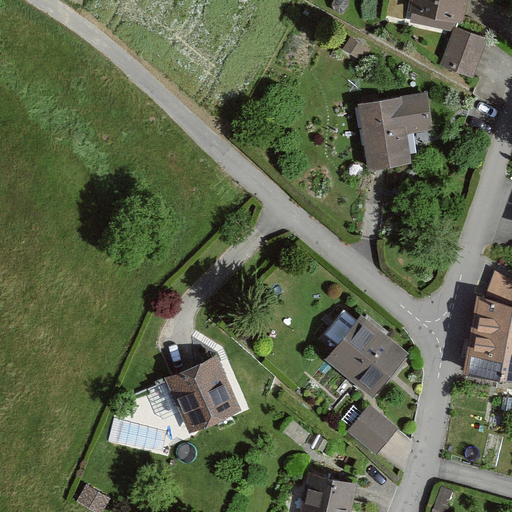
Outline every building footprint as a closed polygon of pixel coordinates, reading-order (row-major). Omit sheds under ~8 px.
[(412,0),(412,7),(459,16),(462,0),(412,0)] [(487,37),(455,25),(441,61),(473,73),(487,37)] [(428,89),(360,98),(369,165),(379,164),(410,160),(406,130),(433,126),(428,89)] [(511,299),(480,287),(466,367),(511,373),(511,299)] [(372,389),(407,347),(362,310),(327,352),(372,389)] [(241,407),(215,349),(181,365),(164,372),(190,429),(241,407)] [(397,424),(369,401),(347,427),(374,450),(384,439),(397,424)] [(302,511),(349,511),(355,479),(310,470),(302,511)]
